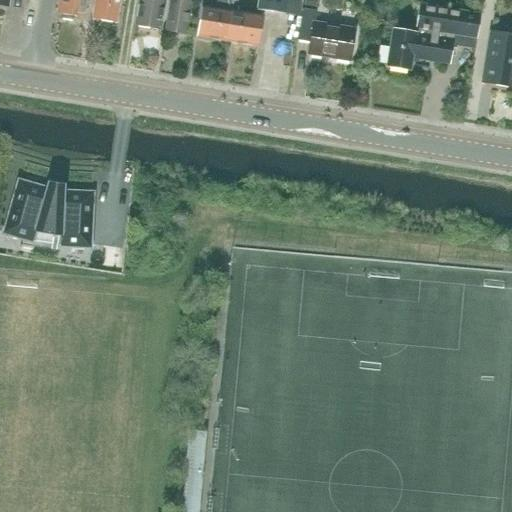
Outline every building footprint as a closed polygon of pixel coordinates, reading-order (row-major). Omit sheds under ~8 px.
[(60,0),(58,14),(60,15),(62,20),(72,21),(75,17),(83,18),(86,0),(60,0)] [(95,0),(92,20),(116,23),(119,0),(95,0)] [(161,0),(139,0),(135,27),(159,31),(164,1),(161,0)] [(169,0),(165,32),(185,35),(191,0),(169,0)] [(228,22),(232,0),(216,0),(215,9),(202,7),(198,31),(197,37),(225,41),(228,24),(228,22)] [(235,12),(236,0),(232,0),(228,22),(228,24),(225,41),(256,46),(257,46),(262,16),(259,16),(235,12)] [(258,0),(257,9),(300,16),(302,0),(258,0)] [(380,46),(377,63),(386,64),(386,67),(410,71),(412,59),(449,64),(451,56),(451,52),(452,46),(452,45),(455,46),(474,49),(476,38),(479,14),(420,5),(416,28),(417,29),(416,33),(392,29),(389,48),(380,46)] [(314,24),(316,12),(302,10),(297,41),(310,43),(308,55),(324,58),(324,56),(330,57),(330,59),(349,62),(354,30),(314,24)] [(511,88),(511,35),(490,32),(481,83),(511,88)] [(47,191),(19,183),(5,233),(34,241),(37,232),(59,235),(58,245),(89,247),(91,195),(62,193),(63,186),(61,186),(61,187),(50,185),(51,184),(49,184),(47,191)] [(98,269),(121,272),(124,249),(100,246),(98,269)] [(174,419),(167,510),(191,511),(208,511),(215,422),(174,419)]
